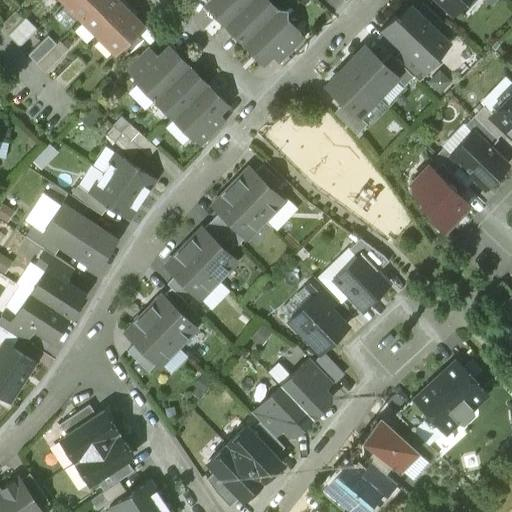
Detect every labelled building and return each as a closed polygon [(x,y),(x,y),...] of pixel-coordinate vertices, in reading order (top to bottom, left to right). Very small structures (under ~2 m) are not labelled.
[(64,0),(63,2),(80,19),(99,0),(64,0)] [(119,0),(99,0),(80,19),(96,37),(126,7),(119,0)] [(210,0),(206,5),(209,8),(208,10),(212,14),(215,14),(225,24),(248,0),(210,0)] [(276,10),(266,0),(248,0),(225,24),(227,27),(227,29),(231,33),(233,33),(243,43),(276,10)] [(439,0),(453,13),(465,0),(439,0)] [(408,5),(397,16),(394,13),(380,28),(402,48),(425,71),(426,70),(439,56),(437,55),(448,43),(408,5)] [(126,7),(96,37),(113,54),(143,24),(126,7)] [(14,10),(0,24),(0,27),(7,34),(23,19),(14,10)] [(276,10),(243,43),(253,53),(253,55),(256,59),(259,58),(262,62),(270,54),(295,29),(284,18),(285,10),(276,10)] [(23,19),(7,34),(18,46),(36,29),(24,17),(23,19)] [(295,29),(270,54),(278,63),(304,37),(295,29)] [(47,35),(27,55),(36,63),(55,43),(47,35)] [(36,63),(44,72),(67,49),(59,41),(55,43),(36,63)] [(381,62),(364,45),(344,65),(376,96),(395,76),(396,75),(381,62)] [(147,46),(124,69),(135,80),(158,57),(147,46)] [(158,57),(135,80),(154,99),(187,66),(177,56),(178,54),(174,50),(172,50),(168,47),(158,57)] [(425,71),(402,48),(394,57),(413,75),(418,81),(427,71),(426,70),(425,71)] [(394,57),(389,53),(381,62),(396,75),(395,76),(403,85),(413,75),(394,57)] [(77,56),(52,80),(61,89),(85,65),(77,56)] [(376,96),(344,65),(325,85),(342,102),(357,116),(358,115),(376,96)] [(187,66),(154,99),(172,118),(206,85),(196,75),(196,72),(192,69),(190,69),(187,66)] [(439,70),(428,82),(438,92),(449,80),(439,70)] [(206,85),(172,118),(191,137),(217,112),(225,104),(221,101),(222,98),(218,95),(216,95),(206,85)] [(511,91),(491,113),(490,115),(505,129),(511,136),(511,91)] [(357,116),(342,102),(333,111),(356,134),(366,123),(358,115),(357,116)] [(505,129),(490,115),(491,113),(483,105),(473,115),(496,138),(505,129)] [(217,112),(191,137),(200,145),(225,120),(217,112)] [(496,138),(473,115),(464,125),(472,133),(473,132),(489,148),(497,139),(496,138)] [(129,123),(121,132),(121,133),(139,149),(145,153),(153,145),(129,123)] [(112,125),(104,134),(113,141),(121,133),(121,132),(112,125)] [(452,154),(451,155),(460,164),(484,187),(506,164),(489,148),(473,132),(472,133),(452,154)] [(139,149),(121,133),(113,141),(131,158),(139,149)] [(443,146),(434,155),(441,162),(452,173),(460,164),(451,155),(452,154),(443,146)] [(155,178),(115,152),(102,172),(141,198),(155,178)] [(452,173),(441,162),(433,171),(459,196),(467,187),(452,173)] [(279,180),(262,163),(253,172),(270,188),(279,180)] [(253,172),(248,166),(230,185),(264,218),(282,200),(253,172)] [(433,171),(428,166),(412,183),(412,191),(422,200),(420,202),(432,213),(429,215),(444,228),(467,204),(433,171)] [(141,198),(102,172),(88,192),(108,205),(128,218),(141,198)] [(88,192),(78,185),(71,195),(87,206),(97,212),(101,215),(108,205),(88,192)] [(264,218),(230,185),(212,204),(219,211),(245,236),(246,237),(264,218)] [(71,195),(68,193),(62,203),(81,215),(87,206),(71,195)] [(81,215),(62,203),(43,232),(42,233),(60,245),(73,254),(95,268),(115,238),(91,222),(81,215)] [(87,206),(81,215),(91,222),(97,212),(87,206)] [(245,236),(219,211),(211,220),(228,237),(236,245),(245,236)] [(228,237),(211,220),(202,229),(219,245),(228,237)] [(60,245),(42,233),(43,232),(33,225),(25,236),(44,249),(53,255),(60,245)] [(202,229),(201,227),(183,246),(217,279),(235,261),(219,245),(202,229)] [(383,255),(359,237),(348,248),(357,257),(360,254),(376,271),(387,260),(383,255)] [(60,245),(53,255),(66,264),(73,254),(60,245)] [(217,279),(183,246),(165,265),(175,274),(192,291),(199,298),(217,279)] [(53,255),(44,249),(34,264),(44,271),(45,269),(65,282),(73,268),(66,264),(53,255)] [(0,269),(9,273),(16,257),(0,250),(0,269)] [(357,257),(334,278),(361,306),(386,282),(376,271),(360,254),(357,257)] [(65,282),(45,269),(44,271),(30,293),(67,317),(82,293),(65,282)] [(192,291),(175,274),(166,283),(170,287),(183,300),(192,291)] [(338,301),(314,275),(302,286),(313,297),(316,295),(329,309),(338,301)] [(183,300),(170,287),(162,296),(188,321),(196,312),(183,300)] [(16,315),(15,316),(34,329),(47,337),(52,340),(67,317),(30,293),(16,315)] [(160,295),(142,313),(177,347),(195,328),(188,321),(162,296),(160,295)] [(329,309),(316,295),(313,297),(290,320),(319,350),(345,325),(329,309)] [(16,315),(5,308),(0,315),(0,326),(17,337),(25,342),(34,329),(15,316),(16,315)] [(142,313),(124,332),(135,342),(156,363),(159,365),(177,347),(142,313)] [(0,326),(0,340),(4,343),(11,347),(17,337),(0,326)] [(34,329),(25,342),(38,350),(47,337),(34,329)] [(156,363),(135,342),(131,346),(126,351),(148,372),(156,363)] [(4,343),(0,349),(0,395),(8,400),(33,362),(11,347),(4,343)] [(324,351),(313,361),(331,379),(334,383),(345,373),(324,351)] [(313,361),(309,357),(299,366),(321,389),(331,379),(313,361)] [(415,399),(415,400),(428,414),(443,431),(455,420),(462,422),(471,413),(470,406),(484,393),(456,362),(415,399)] [(321,389),(299,366),(280,385),(311,418),(327,402),(327,395),(321,389)] [(311,418),(280,385),(260,403),(282,426),(288,433),(295,433),(311,418)] [(415,399),(413,396),(395,413),(399,417),(412,429),(428,414),(415,400),(415,399)] [(282,426),(260,403),(251,412),(259,421),(273,435),(282,426)] [(88,404),(58,424),(66,435),(96,415),(88,404)] [(66,435),(60,439),(74,461),(117,433),(103,411),(96,415),(66,435)] [(412,429),(399,417),(390,428),(415,450),(423,440),(412,429)] [(390,428),(379,419),(362,439),(375,449),(393,465),(398,470),(415,450),(390,428)] [(273,435),(259,421),(249,430),(274,456),(284,447),(273,435)] [(249,430),(244,426),(226,444),(261,481),(280,463),(249,430)] [(117,433),(74,461),(89,483),(95,479),(125,459),(131,454),(117,433)] [(261,481),(226,444),(207,462),(215,470),(239,496),(242,499),(261,481)] [(393,465),(375,449),(367,458),(371,462),(385,474),(393,465)] [(125,459),(95,479),(103,490),(118,480),(132,470),(125,459)] [(362,473),(347,460),(325,486),(355,511),(360,511),(380,489),(381,488),(362,473)] [(385,474),(371,462),(362,473),(381,488),(380,489),(385,493),(394,482),(385,474)] [(239,496),(215,470),(206,479),(215,492),(229,506),(239,496)] [(48,502),(29,473),(19,479),(38,508),(48,502)] [(19,479),(17,477),(0,488),(0,501),(7,511),(40,511),(38,508),(19,479)] [(148,479),(109,506),(113,511),(142,511),(162,499),(148,479)] [(103,490),(100,492),(106,502),(125,490),(118,480),(103,490)] [(170,511),(162,499),(142,511),(170,511)]
